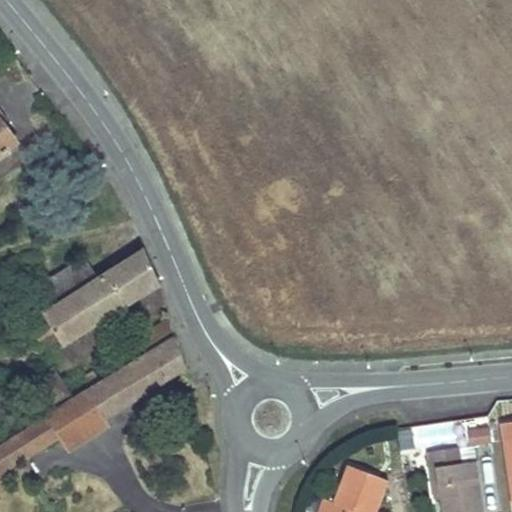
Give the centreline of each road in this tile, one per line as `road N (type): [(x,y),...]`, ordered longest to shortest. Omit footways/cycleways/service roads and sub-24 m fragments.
road 1 (residential): [(5,0),(81,89),(140,189),(211,343),(253,388)]
road 2 (residential): [(511,375),(376,386)]
